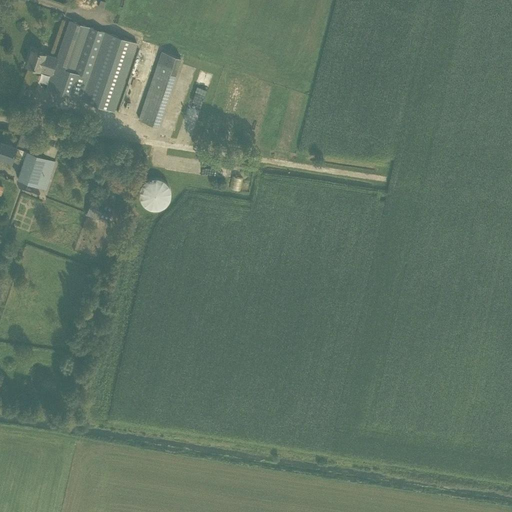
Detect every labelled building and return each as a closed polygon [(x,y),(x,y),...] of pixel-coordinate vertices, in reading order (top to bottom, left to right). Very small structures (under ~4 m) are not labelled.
[(57,57),(32,49),(26,65),(39,69),(41,64),(53,68),(46,88),(113,111),(137,43),(70,20),(57,57)] [(157,126),(176,68),(180,57),(162,51),(153,78),(151,78),(147,77),(133,117),(157,126)] [(35,100),(19,97),(18,105),(33,107),(35,100)] [(77,151),(78,142),(61,139),(60,148),(70,150),(70,148),(73,148),(72,151),(77,151)] [(54,160),(27,151),(16,147),(0,141),(0,142),(0,157),(11,161),(11,160),(23,164),(18,178),(45,188),(49,175),(54,160)] [(174,192),(175,189),(174,186),(173,182),(171,179),(169,177),(167,175),(164,173),(161,173),(158,172),(155,173),(152,174),(149,175),(147,177),(145,179),(143,182),(142,186),(141,189),(142,193),(143,196),(145,199),(147,201),(149,203),(152,204),(156,205),(159,205),(163,205),(165,204),(168,202),(170,200),(172,197),(173,195),(174,192)] [(230,188),(240,189),(241,177),(231,176),(230,188)] [(113,204),(92,196),(86,215),(107,222),(113,204)]
